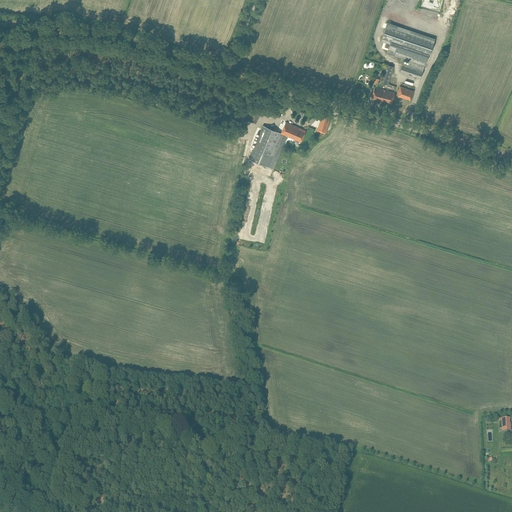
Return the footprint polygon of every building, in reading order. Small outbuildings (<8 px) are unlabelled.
[(412,62),(423,66),(428,51),(429,51),(433,39),(386,23),(380,41),(385,42),(384,47),(388,48),(386,53),(412,62)] [(419,78),(423,66),(412,62),(411,64),(403,61),(400,72),(419,78)] [(394,67),(387,65),(381,83),(388,85),(394,67)] [(414,91),(400,86),(397,95),(411,100),(414,91)] [(395,92),(374,87),(371,99),(392,104),(395,92)] [(247,101),(240,115),(256,123),(263,108),(247,101)] [(330,114),(322,112),(316,130),(324,133),(330,114)] [(287,136),(301,142),(306,131),(286,122),(281,133),(287,136)] [(278,132),(263,125),(249,159),(274,169),(278,158),(269,154),(278,132)] [(269,154),(278,158),(287,136),(281,133),(278,132),(269,154)] [(510,418),(502,419),(502,428),(510,428),(510,423),(509,423),(509,420),(510,420),(510,418)]
